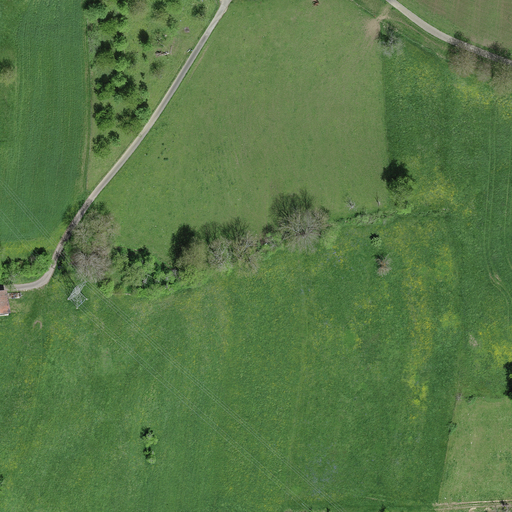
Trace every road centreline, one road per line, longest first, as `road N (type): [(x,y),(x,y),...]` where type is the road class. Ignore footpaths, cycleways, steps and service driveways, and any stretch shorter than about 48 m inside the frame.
road 1 (track): [(226,0),(163,104),(81,210),(45,278),(0,288)]
road 2 (track): [(390,0),(450,39),(511,63)]
